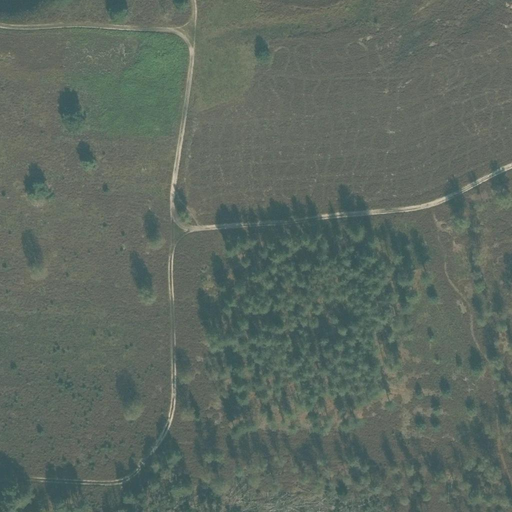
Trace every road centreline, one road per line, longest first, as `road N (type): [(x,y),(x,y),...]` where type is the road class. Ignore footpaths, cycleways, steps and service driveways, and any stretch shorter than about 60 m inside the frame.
road 1 (track): [(171,228),(173,396),(141,468),(122,483),(0,479)]
road 2 (track): [(511,166),(416,209),(171,228)]
road 3 (track): [(194,31),(171,228)]
road 4 (track): [(194,31),(0,25)]
